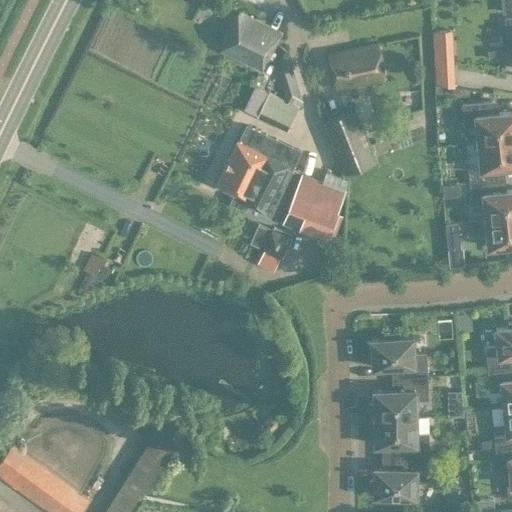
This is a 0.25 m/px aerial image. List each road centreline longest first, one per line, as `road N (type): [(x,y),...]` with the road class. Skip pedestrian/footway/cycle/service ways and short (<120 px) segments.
road 1 (residential): [(511,278),(335,292),(336,511)]
road 2 (secondary): [(0,124),(63,0)]
